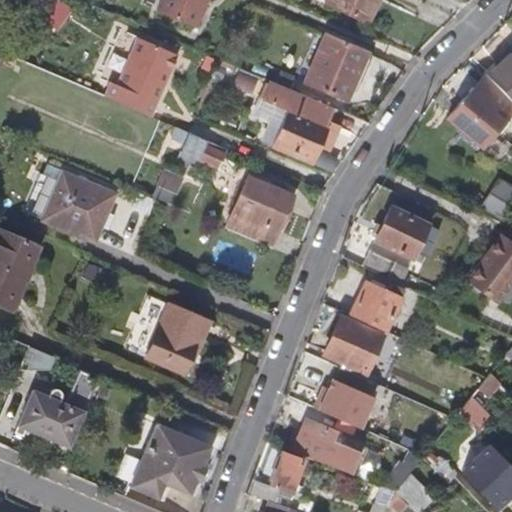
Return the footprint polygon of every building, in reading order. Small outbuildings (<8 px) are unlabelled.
[(160,0),(156,12),(195,29),(207,0),(160,0)] [(369,23),(378,0),(330,0),(328,6),(369,23)] [(38,20),(52,31),(65,13),(51,2),(38,20)] [(345,98),(365,53),(345,45),(322,35),(321,38),(303,81),(345,98)] [(147,118),(160,86),(156,84),(159,75),(164,77),(173,55),(133,39),(112,86),(124,92),(118,105),(147,118)] [(511,55),(508,51),(480,77),(483,79),(511,110),(511,55)] [(160,86),(164,77),(159,75),(156,84),(160,86)] [(511,111),(511,110),(483,79),(471,93),(468,91),(445,120),(481,150),(511,111)] [(309,160),(330,112),(266,84),(258,104),(283,115),(278,128),(271,144),(309,160)] [(271,144),(278,128),(267,123),(260,139),(271,144)] [(212,172),(221,149),(163,124),(159,133),(172,139),(167,153),(164,151),(159,164),(170,169),(176,157),(212,172)] [(91,188),(41,167),(21,211),(72,233),(91,188)] [(161,191),(168,175),(151,168),(144,184),(161,191)] [(247,175),(223,230),(268,249),(292,194),(247,175)] [(482,208),(504,223),(511,212),(511,196),(498,186),(482,208)] [(422,227),(387,210),(369,243),(405,262),(422,227)] [(490,302),(511,274),(511,231),(509,229),(503,241),(500,238),(485,257),(490,261),(483,269),(478,265),(465,282),(490,302)] [(0,295),(12,300),(34,247),(0,232),(0,295)] [(362,253),(357,264),(395,283),(401,272),(362,253)] [(485,257),(478,265),(483,269),(490,261),(485,257)] [(363,282),(347,317),(384,335),(400,300),(363,282)] [(141,356),(176,371),(192,335),(197,337),(204,321),(163,304),(141,356)] [(362,374),(379,336),(339,317),(321,354),(362,374)] [(87,404),(94,375),(77,371),(70,400),(87,404)] [(310,408),(355,429),(369,398),(329,379),(325,389),(321,395),(317,393),(310,408)] [(15,424),(66,444),(80,410),(56,400),(58,393),(58,392),(58,391),(57,390),(57,389),(56,388),(55,388),(55,387),(54,387),(53,387),(52,387),(51,387),(50,387),(49,387),(48,387),(48,388),(47,388),(44,395),(29,389),(15,424)] [(481,425),(493,411),(473,395),(461,409),(481,425)] [(313,458),(312,460),(351,476),(359,454),(322,439),(325,429),(308,423),(297,451),(313,458)] [(206,447),(152,424),(126,487),(154,498),(160,483),(186,493),(192,479),(196,481),(202,468),(197,466),(206,447)] [(489,511),(493,511),(511,494),(511,478),(486,451),(458,478),(489,511)] [(268,486),(252,479),(248,489),(269,499),(274,501),(276,496),(286,500),(301,461),(281,453),(268,486)] [(287,511),(289,507),(274,501),(269,499),(264,511),(261,510),(260,511),(287,511)]
